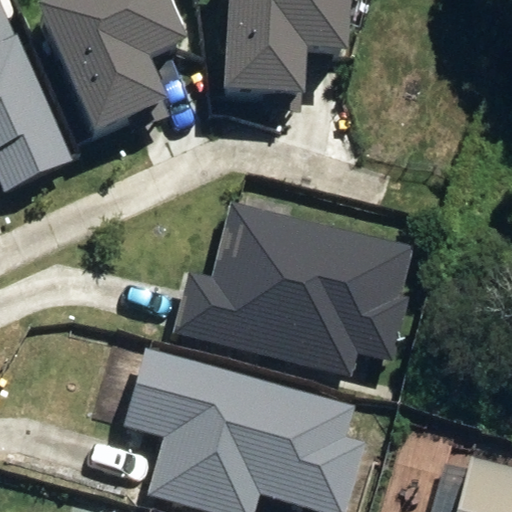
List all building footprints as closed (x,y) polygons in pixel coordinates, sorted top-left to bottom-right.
[(78,0),(18,28),(78,155),(152,120),(133,80),(167,64),(136,0),(78,0)] [(213,0),(208,110),(289,114),(291,68),(330,70),(333,0),(213,0)] [(0,204),(65,176),(0,30),(0,204)] [(402,260),(218,215),(200,288),(181,283),(166,344),(341,387),(346,366),(383,376),(398,315),(389,312),(402,260)] [(341,421),(133,362),(111,439),(151,450),(135,507),(153,511),(244,511),(247,504),(276,511),(341,511),(357,456),(333,450),(341,421)] [(511,511),(511,484),(460,469),(447,511),(511,511)]
